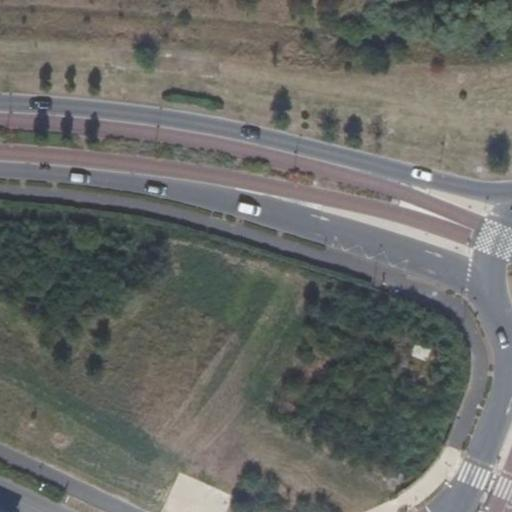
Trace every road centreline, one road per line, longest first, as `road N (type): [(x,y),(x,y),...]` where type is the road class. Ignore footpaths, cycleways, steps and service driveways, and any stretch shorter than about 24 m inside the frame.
road 1 (secondary): [(511,203),(132,114),(0,104)]
road 2 (secondary): [(0,169),(188,190),(292,215),(486,281)]
road 3 (unclassified): [(511,361),(507,395),(456,511)]
